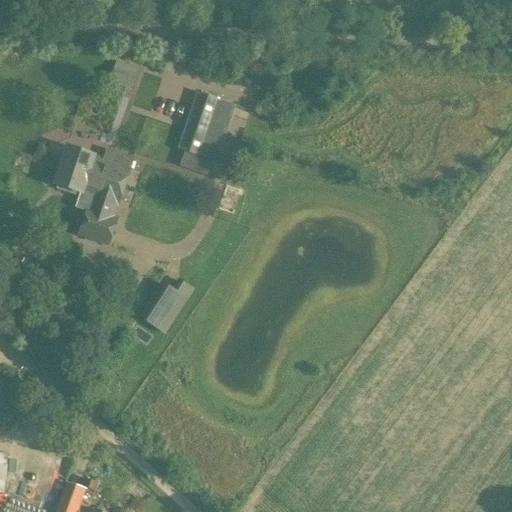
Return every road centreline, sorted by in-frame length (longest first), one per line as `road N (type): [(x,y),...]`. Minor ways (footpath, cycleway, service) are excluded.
road 1 (track): [(0,28),(356,32),(511,50)]
road 2 (unclassified): [(0,335),(197,511)]
